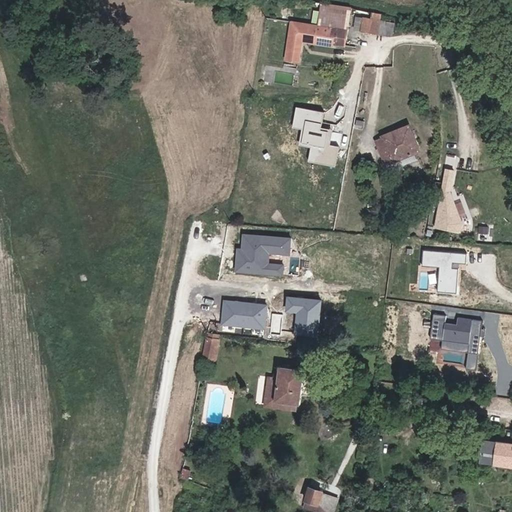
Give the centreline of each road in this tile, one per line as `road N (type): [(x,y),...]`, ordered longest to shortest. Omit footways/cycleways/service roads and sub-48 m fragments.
road 1 (unknown): [(153,511),(149,467),(194,230)]
road 2 (unknown): [(366,389),(511,410)]
